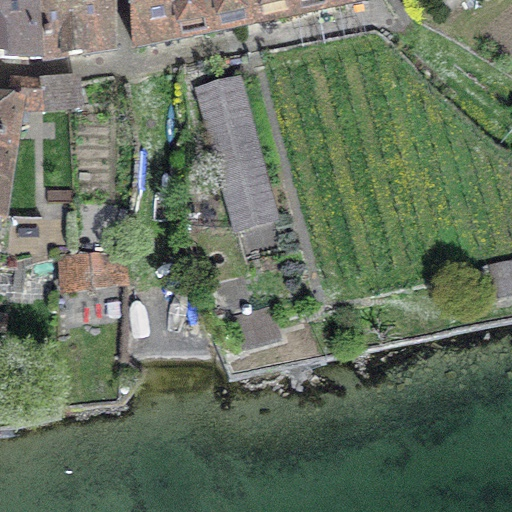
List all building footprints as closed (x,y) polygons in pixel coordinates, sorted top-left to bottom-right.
[(0,0),(0,58),(43,60),(33,0),(0,0)] [(33,0),(43,60),(114,47),(110,0),(33,0)] [(132,0),(134,48),(248,22),(242,0),(132,0)] [(242,0),(248,22),(362,0),(242,0)] [(236,80),(198,90),(252,282),(290,271),(236,80)] [(0,103),(0,214),(1,215),(18,105),(0,103)]
